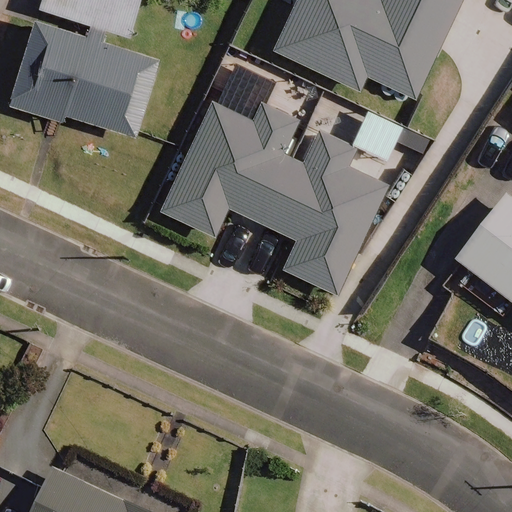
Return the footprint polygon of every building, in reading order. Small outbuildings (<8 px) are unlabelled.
[(133,0),(35,0),(31,13),(121,41),(133,0)] [(360,78),(408,101),(457,0),(293,0),(269,51),(354,92),(360,78)] [(151,62),(27,25),(1,109),(54,126),(56,119),(126,141),(151,62)] [(206,105),(154,215),(209,240),(223,210),(290,242),(276,272),(332,298),(384,189),(342,169),(351,151),(315,134),(298,168),(275,157),(291,123),(258,107),(249,125),(206,105)] [(511,209),(503,203),(453,269),(511,313),(511,209)] [(159,511),(62,466),(39,511),(159,511)]
